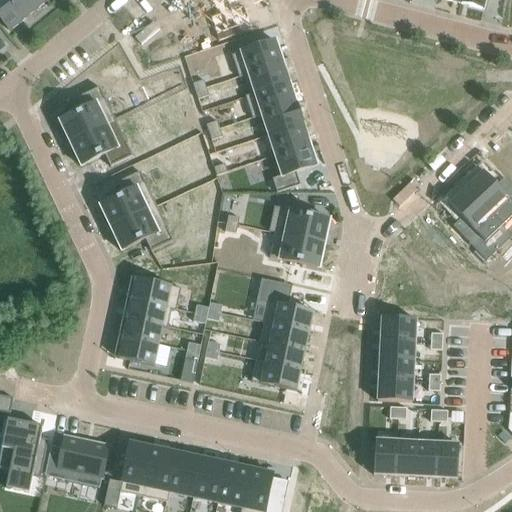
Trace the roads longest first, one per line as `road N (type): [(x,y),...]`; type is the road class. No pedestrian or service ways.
road 1 (residential): [(81,403),(298,451),(348,492),(376,503),(454,503),(511,474)]
road 2 (residential): [(8,86),(101,289),(81,403)]
road 3 (residential): [(293,0),(289,13),(354,218),(362,220)]
road 4 (residential): [(511,89),(370,221)]
road 5 (residential): [(511,45),(326,0)]
road 6 (residential): [(8,86),(115,0)]
